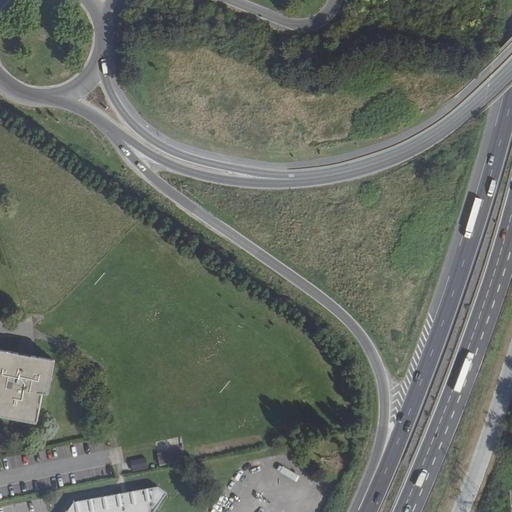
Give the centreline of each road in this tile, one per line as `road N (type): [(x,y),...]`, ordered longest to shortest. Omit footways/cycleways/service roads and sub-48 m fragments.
road 1 (trunk): [(106,126),(147,176),(329,303),(367,344),(384,416),(359,511)]
road 2 (trunk): [(511,97),(445,317),(367,511)]
road 3 (trunk): [(406,511),(511,229)]
road 4 (primary): [(290,179),(373,163),(425,140),(511,67)]
road 5 (primary): [(290,179),(167,149),(125,116),(96,63)]
road 6 (primary): [(106,126),(189,171),(290,179)]
road 7 (unclassified): [(455,511),(511,362)]
road 8 (secondary): [(228,0),(297,25),(319,19),(334,0)]
